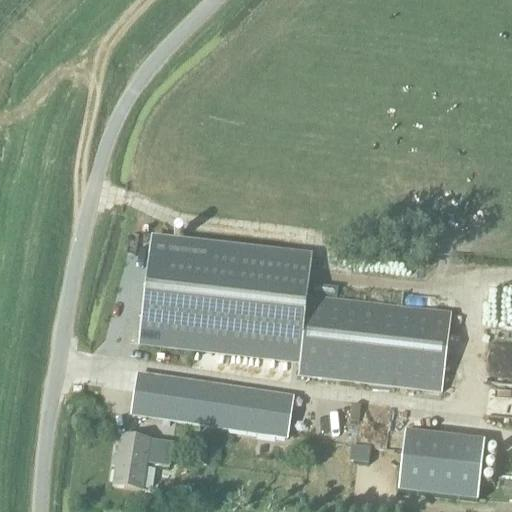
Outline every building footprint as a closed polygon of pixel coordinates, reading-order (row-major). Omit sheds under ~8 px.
[(311,259),(150,240),(138,344),(299,363),(306,299),(311,259)] [(511,288),(505,287),(499,323),(511,325),(511,288)] [(297,377),(441,394),(450,316),(306,299),(299,363),(297,377)] [(131,417),(286,439),(292,400),(136,377),(131,417)] [(392,490),(470,500),(477,442),(399,433),(392,490)] [(112,488),(142,493),(146,466),(168,469),(172,445),(120,437),(112,488)]
